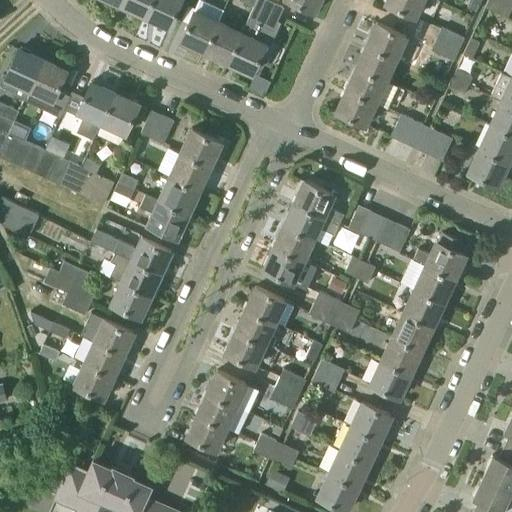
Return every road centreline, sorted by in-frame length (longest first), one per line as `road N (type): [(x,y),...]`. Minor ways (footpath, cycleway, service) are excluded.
road 1 (residential): [(266,120),(140,404),(144,420),(159,412),(288,130)]
road 2 (residential): [(266,120),(93,39),(49,0)]
road 3 (residential): [(405,511),(511,290)]
road 4 (residential): [(511,226),(288,130)]
road 5 (residential): [(288,130),(349,0)]
